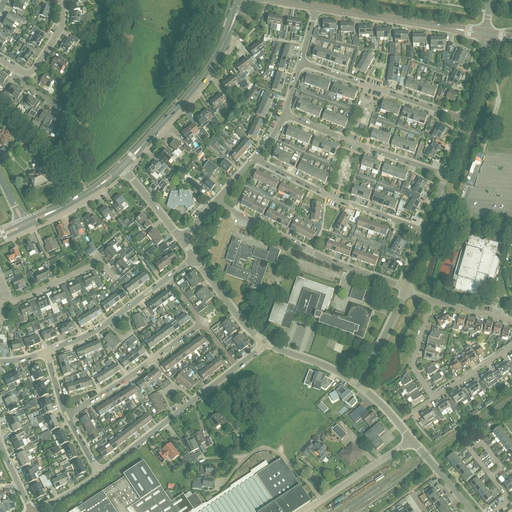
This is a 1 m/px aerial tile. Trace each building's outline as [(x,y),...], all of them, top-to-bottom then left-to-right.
[(24,6),(14,2),(13,6),(14,6),(13,8),(18,10),(17,13),(23,15),(25,11),(23,9),(24,6)] [(41,12),(37,10),(34,17),(38,18),(40,15),(46,18),(48,14),(49,13),(50,13),(50,12),(49,11),(50,7),(43,5),(41,12)] [(75,22),(80,23),(83,23),(84,15),(84,8),(79,9),(78,13),(72,13),(72,19),(71,19),(71,23),(72,24),(75,24),(75,22)] [(9,14),(6,19),(14,25),(16,22),(20,25),(22,22),(25,24),(26,22),(16,15),(15,18),(9,14)] [(273,30),(275,17),(268,16),(267,24),(271,24),(270,30),(273,30)] [(282,18),(275,17),(273,30),(276,31),(277,25),(281,26),(282,18)] [(292,33),(294,19),(291,19),(291,17),(288,17),(287,18),(286,27),(290,27),(289,33),(292,33)] [(14,25),(6,19),(3,24),(8,28),(7,30),(12,34),(16,29),(13,27),(14,25)] [(294,19),(292,33),(295,33),(295,28),(300,28),(301,20),(294,19)] [(330,30),(330,21),(323,21),(323,31),(320,31),(320,38),(323,38),(326,38),(326,33),(326,30),(330,30)] [(34,37),(41,42),(44,37),(39,34),(41,31),(34,27),(32,30),(33,31),(32,32),(35,34),(34,37)] [(0,32),(0,39),(5,43),(7,40),(10,42),(13,37),(7,33),(6,36),(0,32)] [(67,37),(59,49),(66,54),(74,42),(77,44),(79,41),(72,36),(70,39),(67,37)] [(41,42),(34,37),(32,40),(30,39),(27,43),(32,47),(34,44),(38,47),(41,42)] [(254,46),(262,57),(264,55),(261,50),(264,48),(259,41),(254,46)] [(20,52),(30,59),(33,54),(29,51),(31,49),(25,45),(23,47),(20,52)] [(262,57),(254,46),(248,50),(253,56),(256,54),(259,58),(262,57)] [(283,52),(292,54),(294,48),(285,46),(283,52)] [(318,58),(321,49),(315,47),(312,56),(318,58)] [(321,49),(318,58),(324,60),(327,51),(321,49)] [(455,51),(453,55),(457,56),(465,60),(467,54),(456,49),(455,51)] [(327,51),(324,60),(329,62),(333,53),(327,51)] [(30,59),(20,52),(18,55),(19,56),(16,60),(21,63),(23,61),(27,64),(30,59)] [(292,54),(283,52),(282,57),(290,60),(292,54)] [(333,53),(329,62),(335,64),(338,55),(333,53)] [(363,58),(371,63),(374,58),(374,57),(374,58),(366,53),(363,58)] [(344,57),(338,55),(335,64),(341,66),(344,57)] [(445,60),(445,63),(451,65),(452,63),(452,64),(453,62),(451,61),(447,59),(448,57),(446,56),(445,60)] [(452,58),(451,61),(453,62),(462,66),(465,60),(457,56),(455,59),(452,58)] [(290,60),(282,57),(280,63),(289,66),(290,60)] [(350,59),(344,57),(341,66),(347,68),(347,67),(350,59)] [(56,58),(51,65),(54,67),(55,68),(57,69),(61,71),(62,68),(63,69),(64,68),(68,62),(62,58),(60,60),(59,60),(56,58)] [(248,73),(249,73),(251,71),(248,67),(251,65),(246,58),(240,63),(248,73)] [(371,63),(363,58),(360,64),(368,68),(371,63)] [(254,63),(259,70),(261,73),(263,71),(261,68),(257,61),(254,63)] [(419,66),(420,64),(414,62),(412,62),(410,67),(408,75),(411,76),(413,68),(414,64),(419,66)] [(248,73),(240,63),(235,67),(240,73),(242,71),(246,76),(249,74),(249,73),(248,73)] [(289,66),(280,63),(278,69),(286,72),(287,72),(289,66)] [(368,68),(360,64),(357,69),(365,74),(368,68)] [(451,70),(450,72),(453,74),(452,77),(460,80),(462,75),(451,70)] [(275,78),(284,81),(286,75),(285,75),(277,72),(275,78)] [(9,76),(3,73),(0,78),(0,82),(1,83),(0,84),(0,85),(5,88),(8,83),(5,81),(9,76)] [(310,85),(313,77),(307,74),(307,75),(304,83),(310,85)] [(54,90),(51,88),(53,86),(52,84),(51,84),(53,81),(45,75),(40,82),(44,84),(44,86),(42,88),(52,94),(54,91),(54,90)] [(233,76),(227,80),(236,91),(238,89),(235,85),(238,83),(239,83),(243,90),(246,87),(241,81),(238,76),(235,78),(233,76)] [(447,79),(446,81),(457,86),(460,80),(452,77),(450,76),(449,79),(447,79)] [(313,77),(310,85),(316,87),(319,79),(313,77)] [(284,81),(275,78),(273,84),(282,87),(284,81)] [(319,79),(316,87),(322,90),(325,80),(319,79)] [(411,90),(414,81),(408,79),(405,87),(405,88),(411,90)] [(236,91),(227,80),(222,84),(227,91),(230,88),(233,93),(236,91)] [(331,83),(325,80),(322,90),(328,91),(331,83)] [(414,81),(411,90),(417,92),(420,83),(414,81)] [(425,85),(420,83),(417,92),(422,94),(425,85)] [(282,87),(273,84),(271,90),(280,93),(282,87)] [(337,95),(340,86),(334,84),(331,93),(337,95)] [(12,96),(18,88),(13,85),(9,90),(7,88),(3,93),(8,96),(10,95),(12,96)] [(431,87),(425,85),(422,94),(428,95),(431,87)] [(346,88),(340,86),(337,95),(343,97),(346,88)] [(431,87),(428,95),(434,97),(437,89),(431,87)] [(18,88),(12,96),(15,98),(14,100),(19,103),(22,98),(20,96),(23,91),(18,88)] [(346,88),(343,97),(349,99),(352,90),(346,88)] [(358,92),(352,90),(349,99),(354,101),(353,103),(356,104),(358,99),(355,98),(357,92),(358,92)] [(454,101),(457,94),(449,91),(446,90),(444,93),(448,95),(447,98),(454,101)] [(263,98),(272,102),(274,96),(266,92),(263,98)] [(221,94),(215,98),(223,109),(226,107),(222,103),(226,100),(221,94)] [(30,107),(35,99),(30,96),(27,101),(24,99),(21,104),(26,107),(27,106),(30,107)] [(223,109),(215,98),(210,103),(212,106),(209,108),(214,114),(217,112),(216,110),(219,108),(220,110),(222,113),(225,111),(223,109)] [(263,98),(261,103),(269,107),(272,102),(263,98)] [(40,102),(35,99),(30,107),(33,109),(31,111),(36,114),(40,109),(37,107),(40,102)] [(302,111),(305,103),(300,100),(296,109),(302,111)] [(386,112),(389,103),(384,101),(383,101),(384,101),(383,104),(380,103),(377,113),(380,114),(381,110),(386,112)] [(261,103),(259,109),(267,113),(269,107),(261,103)] [(311,105),(305,103),(302,111),(308,114),(311,105)] [(395,105),(389,103),(386,112),(392,114),(395,105)] [(311,105),(308,114),(313,116),(317,107),(311,105)] [(401,107),(395,105),(392,114),(398,116),(401,107)] [(322,109),(317,107),(313,116),(319,118),(322,109)] [(407,119),(410,110),(404,108),(404,109),(401,117),(407,119)] [(201,114),(207,122),(209,120),(210,121),(214,119),(207,110),(206,110),(206,109),(203,111),(204,112),(201,114)] [(267,113),(259,109),(256,115),(264,118),(267,113)] [(410,110),(407,119),(413,121),(416,112),(410,110)] [(44,123),(50,114),(44,111),(41,116),(38,114),(35,120),(39,124),(41,121),(44,123)] [(328,122),(332,113),(326,111),(322,119),(328,122)] [(422,114),(416,112),(413,121),(419,123),(422,114)] [(332,113),(328,122),(334,124),(337,115),(332,113)] [(55,118),(50,114),(44,123),(47,124),(46,126),(51,130),(54,124),(51,123),(55,118)] [(207,122),(201,114),(196,118),(202,127),(205,125),(204,124),(207,122)] [(428,116),(422,114),(419,123),(425,125),(427,117),(427,116),(428,116)] [(343,117),(337,115),(334,124),(339,126),(343,117)] [(343,117),(339,126),(345,129),(345,128),(348,120),(343,117)] [(253,124),(260,127),(263,122),(255,119),(253,124)] [(188,129),(194,138),(199,133),(193,125),(192,125),(192,124),(190,126),(191,127),(188,129)] [(260,127),(253,124),(250,130),(258,133),(260,127)] [(436,130),(443,134),(446,129),(439,125),(436,130)] [(292,138),(295,130),(289,127),(289,128),(288,130),(284,129),(282,135),(286,137),(286,136),(292,138)] [(4,128),(0,130),(0,139),(0,140),(3,146),(11,142),(9,139),(11,138),(7,130),(5,131),(4,128)] [(194,138),(188,129),(182,133),(187,141),(185,143),(184,142),(188,146),(191,144),(189,142),(194,138)] [(244,135),(241,133),(237,129),(235,132),(241,138),(244,135)] [(258,133),(250,130),(248,136),(255,139),(258,133)] [(295,130),(292,138),(297,140),(301,132),(295,130)] [(376,141),(379,132),(374,130),(371,138),(371,139),(371,138),(370,139),(376,141)] [(443,134),(436,130),(432,136),(440,140),(443,134)] [(301,132),(297,140),(303,143),(306,134),(301,132)] [(379,132),(376,141),(382,143),(385,134),(379,132)] [(306,134),(303,143),(309,145),(312,137),(312,136),(306,134)] [(391,136),(385,134),(382,143),(388,145),(391,136)] [(22,146),(28,141),(24,137),(19,141),(22,146)] [(397,148),(400,139),(394,137),(392,146),(391,146),(397,148)] [(318,149),(321,140),(316,138),(315,138),(316,138),(312,146),(318,149)] [(233,148),(235,145),(232,143),(232,142),(228,139),(227,141),(230,145),(233,148)] [(246,139),(242,144),(248,149),(252,144),(246,139)] [(400,139),(397,148),(403,150),(406,141),(400,139)] [(173,153),(177,156),(181,152),(182,153),(185,150),(181,146),(182,146),(175,140),(170,146),(175,151),(173,153)] [(327,142),(321,140),(318,149),(323,151),(327,142)] [(406,141),(403,150),(409,152),(412,143),(406,141)] [(208,148),(210,149),(217,155),(224,161),(220,166),(227,172),(231,167),(225,161),(228,158),(221,152),(217,148),(212,144),(210,142),(207,146),(208,148)] [(333,145),(327,142),(323,151),(329,153),(333,145)] [(417,145),(412,143),(409,152),(415,154),(415,153),(417,145)] [(427,148),(436,153),(438,150),(439,151),(440,149),(440,148),(439,147),(440,147),(433,143),(431,147),(426,144),(425,147),(427,148)] [(248,149),(242,144),(238,148),(244,153),(248,149)] [(338,147),(333,145),(329,153),(335,156),(338,147)] [(278,160),(283,152),(277,149),(278,147),(276,146),(272,154),(274,155),(273,157),(278,160)] [(198,155),(201,152),(203,150),(201,147),(194,152),(198,155)] [(244,153),(238,148),(234,152),(240,158),(244,153)] [(427,148),(425,151),(427,152),(425,155),(433,159),(436,153),(427,148)] [(177,156),(173,153),(173,152),(171,155),(166,150),(161,155),(168,162),(171,159),(174,161),(178,157),(177,156)] [(240,158),(234,152),(231,150),(229,152),(232,154),(230,157),(236,162),(240,158)] [(208,158),(206,156),(201,152),(197,157),(199,159),(202,156),(204,158),(205,158),(207,160),(208,158)] [(283,152),(278,160),(284,163),(288,154),(283,152)] [(293,157),(288,154),(284,163),(289,165),(293,157)] [(299,160),(293,157),(289,165),(295,168),(299,160)] [(367,168),(370,159),(364,157),(361,166),(367,168)] [(376,161),(370,159),(367,168),(373,170),(376,161)] [(152,166),(156,170),(159,167),(162,169),(164,166),(161,164),(160,165),(156,161),(154,163),(153,162),(151,164),(152,165),(152,166)] [(212,176),(211,175),(217,168),(209,161),(203,169),(208,173),(205,176),(209,179),(212,176)] [(303,173),(307,164),(302,161),(298,170),(303,173)] [(382,163),(376,161),(373,170),(378,172),(381,163),(381,164),(382,163)] [(40,167),(42,173),(36,175),(34,171),(32,172),(32,173),(29,175),(29,174),(31,178),(30,178),(33,184),(32,185),(31,185),(31,186),(30,187),(31,187),(31,188),(32,189),(33,189),(34,188),(46,183),(45,181),(48,179),(44,172),(51,169),(49,163),(40,167)] [(307,164),(303,173),(309,175),(313,167),(307,164)] [(388,175),(391,166),(385,164),(385,165),(382,173),(388,175)] [(156,170),(152,166),(147,170),(151,174),(150,176),(157,182),(160,178),(157,176),(160,173),(156,171),(156,170)] [(396,168),(391,166),(388,175),(393,177),(396,168)] [(313,167),(309,175),(314,178),(318,170),(313,167)] [(402,170),(396,168),(393,177),(399,179),(402,170)] [(364,178),(364,176),(359,174),(360,170),(357,169),(355,175),(364,178)] [(324,172),(318,170),(314,178),(320,181),(324,172)] [(408,172),(402,170),(399,179),(405,181),(408,173),(408,172)] [(197,173),(202,177),(201,178),(204,180),(201,184),(206,188),(207,187),(211,191),(215,185),(208,180),(209,179),(204,175),(199,171),(197,173)] [(259,181),(263,174),(257,171),(253,179),(259,181)] [(324,172),(320,181),(325,184),(325,183),(329,175),(324,172)] [(268,177),(263,174),(259,181),(264,184),(268,177)] [(268,177),(264,184),(263,186),(266,187),(267,185),(270,187),(273,180),(268,177)] [(273,180),(270,187),(268,189),(271,191),(272,188),(275,189),(279,182),(273,180)] [(416,186),(424,190),(427,184),(419,180),(416,186)] [(167,185),(163,181),(162,181),(159,184),(162,186),(161,187),(164,189),(167,185)] [(255,190),(256,187),(251,185),(252,182),(249,181),(247,186),(250,187),(249,187),(255,190)] [(202,188),(196,183),(193,187),(198,192),(202,188)] [(284,194),(287,187),(282,184),(278,191),(284,194)] [(357,197),(360,188),(354,186),(351,195),(357,197)] [(424,190),(416,186),(413,192),(420,196),(424,190)] [(293,189),(287,187),(284,194),(289,196),(293,189)] [(360,188),(357,197),(363,199),(366,190),(360,188)] [(293,189),(289,196),(295,199),(298,192),(293,189)] [(366,190),(363,199),(369,201),(369,200),(371,192),(366,190)] [(404,190),(404,191),(403,193),(409,197),(408,198),(412,200),(410,205),(417,209),(420,203),(414,199),(415,197),(411,194),(404,190)] [(182,205),(184,205),(187,210),(194,205),(189,191),(181,191),(179,191),(171,192),(167,206),(174,211),(178,206),(179,206),(182,206),(182,205)] [(298,192),(295,199),(293,203),(295,204),(296,201),(297,200),(300,202),(304,195),(298,192)] [(378,204),(381,195),(375,193),(372,202),(378,204)] [(121,206),(125,202),(119,195),(113,200),(116,203),(113,207),(118,214),(124,209),(121,206)] [(381,195),(378,204),(384,206),(387,197),(381,195)] [(246,207),(250,200),(245,197),(241,204),(246,207)] [(392,199),(387,197),(384,206),(389,208),(392,199)] [(398,201),(392,199),(389,208),(395,210),(398,201)] [(256,203),(250,200),(246,207),(252,210),(256,203)] [(256,203),(252,210),(257,213),(261,206),(256,203)] [(417,209),(410,205),(406,210),(414,215),(417,209)] [(261,206),(257,213),(263,215),(266,208),(261,206)] [(103,222),(106,219),(105,219),(109,216),(112,219),(116,215),(111,208),(108,210),(105,207),(99,212),(104,218),(101,220),(103,222)] [(271,220),(275,213),(270,210),(266,217),(271,220)] [(275,213),(271,220),(277,222),(280,215),(275,213)] [(353,228),(355,228),(358,219),(356,218),(354,223),(352,222),(349,220),(351,217),(344,213),(341,219),(348,222),(348,223),(351,224),(353,226),(353,228)] [(140,225),(147,220),(142,214),(136,220),(140,225)] [(95,229),(102,225),(100,220),(97,221),(95,217),(91,219),(89,215),(84,218),(88,226),(91,224),(92,226),(94,225),(95,229)] [(286,218),(280,215),(277,222),(282,225),(286,218)] [(286,218),(282,225),(288,228),(291,221),(286,218)] [(77,232),(84,228),(84,227),(82,228),(78,219),(71,223),(73,229),(70,230),(74,239),(79,236),(77,232)] [(341,219),(338,224),(345,228),(348,223),(348,222),(341,219)] [(363,228),(366,221),(360,219),(357,226),(363,228)] [(147,220),(140,225),(145,231),(151,225),(147,220)] [(366,221),(363,228),(369,230),(371,223),(366,221)] [(296,232),(300,225),(294,223),(291,230),(296,232)] [(371,223),(369,230),(374,232),(377,224),(371,223)] [(345,228),(338,224),(335,229),(335,230),(334,233),(343,236),(344,234),(345,232),(343,231),(345,228)] [(377,224),(374,232),(380,234),(383,226),(377,224)] [(64,245),(69,242),(64,233),(66,232),(62,225),(56,228),(59,235),(60,235),(64,245)] [(305,228),(300,225),(296,232),(302,235),(305,228)] [(383,226),(380,234),(386,236),(389,228),(383,226)] [(311,231),(305,228),(302,235),(307,238),(311,231)] [(153,240),(159,235),(154,229),(148,235),(153,240)] [(343,237),(348,239),(349,239),(349,238),(352,239),(353,234),(351,233),(352,231),(350,230),(347,237),(344,236),(343,237)] [(316,234),(311,231),(307,238),(313,241),(316,234)] [(159,235),(153,240),(150,242),(152,245),(155,242),(157,245),(163,240),(159,235)] [(471,237),(470,237),(468,241),(468,242),(465,252),(460,270),(454,290),(471,294),(483,298),(485,291),(488,292),(490,282),(491,282),(493,282),(498,264),(496,263),(493,263),(498,247),(499,244),(500,238),(491,236),(491,238),(489,238),(487,239),(484,240),(484,241),(480,240),(480,239),(480,238),(472,236),(471,237)] [(233,264),(232,266),(232,268),(228,266),(225,274),(247,282),(248,281),(253,283),(251,287),(259,290),(262,282),(267,268),(269,262),(276,265),(281,250),(271,247),(269,253),(255,248),(240,243),(242,240),(233,237),(231,245),(226,260),(233,262),(233,264)] [(56,248),(58,247),(55,240),(52,241),(51,238),(44,241),(47,248),(46,248),(48,253),(56,249),(56,248)] [(74,250),(78,248),(74,239),(69,241),(74,250)] [(107,256),(115,250),(112,247),(118,242),(115,239),(105,247),(107,249),(104,252),(107,256)] [(397,239),(394,245),(403,250),(406,244),(397,239)] [(40,245),(37,247),(34,248),(31,241),(24,244),(29,253),(35,251),(36,254),(38,253),(39,255),(44,253),(40,245)] [(332,251),(334,243),(329,241),(326,249),(332,251)] [(88,250),(86,252),(89,255),(90,254),(96,249),(92,242),(89,245),(91,248),(88,250)] [(340,245),(334,243),(332,251),(338,253),(340,245)] [(157,245),(148,252),(150,254),(159,247),(157,245)] [(346,247),(340,245),(338,253),(343,255),(346,247)] [(403,250),(394,245),(391,250),(386,248),(384,251),(387,252),(385,254),(390,257),(391,257),(392,255),(394,252),(400,255),(403,250)] [(115,250),(107,256),(110,261),(114,257),(116,260),(124,253),(125,252),(126,252),(129,249),(129,248),(127,248),(126,249),(125,247),(120,251),(119,251),(117,253),(115,250)] [(346,247),(343,255),(349,257),(352,249),(346,247)] [(20,260),(19,257),(20,257),(16,249),(11,252),(11,254),(7,256),(10,262),(14,260),(16,262),(14,263),(16,267),(22,264),(24,268),(27,267),(24,258),(20,260)] [(358,260),(361,252),(355,250),(352,258),(358,260)] [(166,257),(171,263),(177,259),(172,252),(169,255),(167,252),(164,254),(166,257)] [(361,252),(358,260),(364,262),(367,254),(361,252)] [(116,260),(115,260),(117,263),(114,265),(118,269),(125,263),(122,259),(126,256),(124,253),(116,260)] [(372,256),(367,254),(364,262),(370,264),(372,256)] [(171,263),(166,257),(163,259),(161,256),(158,258),(165,267),(171,263)] [(378,258),(372,256),(370,264),(376,266),(378,258)] [(51,266),(59,263),(56,257),(49,261),(51,266)] [(165,267),(158,258),(156,260),(158,263),(155,265),(160,271),(165,267)] [(395,273),(399,265),(393,262),(390,260),(388,264),(385,263),(383,267),(389,270),(389,269),(395,273)] [(125,263),(118,269),(121,274),(124,271),(126,274),(135,267),(138,264),(137,263),(136,263),(134,265),(133,264),(129,267),(125,263)] [(39,272),(43,281),(48,279),(46,274),(49,273),(46,264),(42,266),(44,270),(39,272)] [(43,281),(39,272),(34,274),(33,271),(30,272),(31,275),(33,279),(33,280),(36,279),(38,283),(43,281)] [(87,276),(92,285),(96,283),(99,288),(103,286),(98,275),(94,277),(92,273),(87,276)] [(141,275),(139,276),(144,283),(149,279),(144,273),(141,275)] [(190,283),(197,278),(193,273),(186,278),(188,281),(186,282),(185,282),(184,282),(179,286),(182,289),(190,283)] [(21,285),(25,283),(21,274),(17,277),(18,279),(12,282),(16,290),(23,288),(21,285)] [(84,281),(81,283),(84,288),(92,285),(87,276),(82,278),(84,281)] [(137,278),(134,280),(139,287),(144,283),(139,276),(137,278)] [(320,322),(319,324),(363,339),(373,312),(352,304),(347,318),(339,315),(340,312),(336,311),(335,314),(327,311),(334,290),(297,277),(288,306),(275,302),(268,322),(290,329),(295,314),(320,322)] [(197,278),(190,283),(193,288),(189,292),(188,291),(184,294),(187,297),(192,293),(195,291),(194,289),(201,283),(197,278)] [(134,280),(129,284),(134,290),(139,287),(134,280)] [(84,288),(81,283),(78,284),(77,281),(72,283),(76,292),(81,290),(83,295),(86,293),(84,288)] [(76,292),(72,283),(67,285),(69,289),(66,290),(66,292),(71,301),(74,299),(71,294),(76,292)] [(134,290),(129,284),(124,288),(129,294),(134,290)] [(362,302),(366,289),(354,285),(349,298),(362,302)] [(200,300),(208,293),(204,288),(196,294),(200,300)] [(71,302),(71,301),(66,292),(64,293),(62,289),(57,292),(61,301),(66,299),(68,304),(69,303),(70,307),(73,306),(71,302)] [(121,290),(116,294),(121,300),(126,296),(121,290)] [(53,297),(51,298),(53,304),(57,312),(60,311),(56,303),(61,301),(57,292),(56,292),(55,291),(53,292),(53,293),(52,294),(53,297)] [(116,304),(111,297),(108,299),(106,297),(102,291),(99,293),(102,296),(104,299),(106,301),(111,308),(116,304)] [(162,294),(167,301),(172,297),(174,299),(176,298),(173,294),(171,295),(167,291),(162,294)] [(208,293),(200,300),(204,305),(212,298),(208,293)] [(121,300),(116,294),(111,297),(116,304),(121,300)] [(162,294),(157,298),(162,304),(167,301),(162,294)] [(47,296),(41,298),(45,307),(50,305),(54,314),(57,312),(53,304),(51,298),(48,299),(47,296)] [(45,307),(41,298),(36,300),(38,304),(35,305),(40,317),(41,320),(43,319),(42,315),(42,314),(40,309),(45,307)] [(162,304),(157,298),(152,302),(157,308),(159,310),(161,314),(164,312),(159,306),(162,304)] [(106,301),(101,305),(106,311),(111,308),(106,301)] [(149,308),(147,310),(151,316),(152,317),(155,315),(153,311),(157,308),(152,302),(147,306),(149,308)] [(29,303),(24,305),(28,315),(33,313),(35,317),(37,316),(38,318),(40,317),(35,305),(31,307),(29,303)] [(192,305),(196,310),(198,313),(204,309),(202,306),(198,309),(194,304),(192,305)] [(28,315),(24,305),(19,307),(21,311),(16,313),(21,323),(25,321),(23,317),(28,315)] [(96,317),(92,311),(91,308),(88,305),(87,306),(90,312),(87,314),(91,321),(96,317)] [(92,311),(96,317),(102,314),(98,307),(92,311)] [(151,316),(147,310),(146,308),(143,311),(148,318),(151,316)] [(65,314),(67,313),(69,318),(72,317),(69,309),(64,310),(65,314)] [(80,315),(78,311),(76,313),(78,316),(77,316),(79,319),(76,321),(80,327),(86,324),(81,317),(80,315)] [(184,324),(176,312),(173,313),(176,317),(175,317),(177,319),(175,321),(179,327),(184,324)] [(446,312),(441,315),(445,324),(451,321),(452,320),(455,321),(456,315),(454,314),(452,318),(450,317),(449,318),(446,312)] [(87,314),(81,317),(86,324),(91,321),(87,314)] [(134,324),(146,319),(145,317),(142,318),(140,314),(132,317),(134,324)] [(182,316),(180,317),(184,324),(189,320),(185,314),(182,316)] [(179,327),(175,321),(173,319),(170,321),(166,315),(164,317),(166,319),(168,322),(170,325),(175,331),(179,327)] [(445,324),(441,315),(436,318),(439,324),(438,324),(437,327),(433,326),(432,329),(437,330),(438,330),(439,328),(440,327),(445,324)] [(458,322),(455,321),(452,329),(455,329),(457,330),(458,329),(459,326),(462,327),(464,324),(466,317),(462,316),(462,317),(459,316),(458,322)] [(464,324),(462,327),(461,331),(464,332),(466,332),(467,332),(468,329),(471,330),(472,326),(473,326),(475,320),(471,318),(471,319),(468,319),(467,325),(464,324)] [(65,325),(68,332),(75,329),(72,322),(71,322),(70,319),(67,320),(69,323),(65,325)] [(147,321),(146,319),(134,324),(137,330),(145,327),(143,322),(147,321)] [(226,330),(233,325),(229,320),(224,323),(222,321),(216,325),(220,330),(224,327),(226,330)] [(472,326),(471,330),(470,335),(472,336),(477,333),(477,332),(480,333),(482,327),(484,322),(480,321),(480,322),(477,321),(475,327),(473,326),(472,326)] [(482,327),(480,333),(484,334),(484,332),(490,333),(491,330),(493,323),(489,322),(489,323),(487,322),(485,328),(482,327)] [(156,326),(154,324),(152,326),(156,331),(158,334),(155,336),(160,342),(165,338),(160,332),(158,330),(156,326)] [(491,330),(490,333),(489,336),(492,337),(493,334),(499,336),(500,332),(502,325),(498,324),(498,325),(496,324),(494,331),(491,330)] [(68,332),(65,325),(59,327),(62,335),(68,332)] [(175,331),(170,325),(165,329),(170,335),(175,331)] [(233,325),(226,330),(228,333),(225,335),(227,338),(226,338),(228,341),(232,338),(234,337),(232,334),(237,330),(233,325)] [(500,332),(499,336),(498,338),(501,339),(502,337),(508,339),(511,328),(507,327),(507,328),(505,327),(503,333),(500,332)] [(54,329),(48,331),(51,339),(57,336),(54,329)] [(170,335),(165,329),(160,332),(165,338),(170,335)] [(444,332),(438,330),(437,330),(437,333),(431,332),(430,337),(429,337),(428,340),(443,345),(444,341),(443,341),(443,340),(439,339),(440,335),(443,335),(444,332)] [(51,339),(48,331),(42,334),(45,341),(51,339)] [(20,337),(18,332),(15,333),(15,338),(14,338),(15,343),(11,344),(13,351),(20,350),(19,343),(23,343),(20,337)] [(148,332),(146,334),(155,346),(160,342),(155,336),(152,338),(148,332)] [(31,338),(33,346),(40,343),(37,336),(36,336),(35,333),(29,335),(30,339),(31,338)] [(107,347),(115,338),(110,333),(104,340),(108,343),(105,346),(107,347)] [(155,346),(146,334),(144,336),(148,341),(145,343),(150,349),(155,346)] [(232,338),(228,341),(225,343),(227,346),(230,344),(231,345),(234,342),(237,345),(237,346),(244,340),(240,335),(233,340),(232,338)] [(197,340),(201,346),(206,342),(202,336),(197,340)] [(31,338),(30,339),(24,341),(27,348),(33,346),(31,338)] [(115,338),(107,347),(108,349),(111,346),(114,349),(115,349),(120,342),(115,338)] [(201,346),(197,340),(192,343),(196,350),(199,348),(203,353),(206,352),(203,349),(201,346)] [(237,346),(237,345),(229,352),(232,356),(237,353),(235,351),(239,348),(241,351),(248,346),(244,340),(237,346)] [(428,344),(426,349),(435,352),(437,348),(439,349),(440,346),(442,346),(443,346),(443,345),(428,340),(427,344),(428,344)] [(93,344),(96,351),(102,349),(99,341),(93,344)] [(192,343),(187,347),(191,353),(193,356),(196,359),(198,358),(194,352),(196,350),(192,343)] [(96,351),(93,344),(87,346),(90,353),(96,351)] [(131,345),(139,357),(144,353),(140,347),(137,349),(133,344),(131,345)] [(139,357),(131,345),(129,347),(133,352),(130,355),(135,361),(136,362),(138,360),(137,359),(139,357)] [(473,354),(476,352),(479,357),(481,356),(482,357),(485,354),(479,345),(474,349),(473,346),(470,348),(473,354)] [(90,353),(87,346),(81,349),(85,356),(90,353)] [(187,347),(182,351),(186,357),(191,353),(187,347)] [(135,361),(130,355),(127,357),(121,348),(119,350),(121,353),(130,364),(132,363),(133,364),(135,362),(134,361),(135,361)] [(473,354),(470,348),(465,352),(462,354),(463,356),(465,359),(466,359),(468,357),(471,362),(473,361),(474,362),(477,360),(473,354)] [(85,356),(81,349),(76,351),(79,358),(85,356)] [(426,349),(425,349),(424,352),(425,353),(424,358),(433,361),(434,356),(437,357),(438,353),(435,352),(426,349)] [(60,364),(68,361),(67,358),(72,356),(73,360),(77,359),(75,353),(72,354),(71,351),(62,354),(63,356),(59,358),(60,364)] [(186,357),(182,351),(177,354),(181,361),(186,357)] [(130,364),(121,353),(119,354),(123,360),(120,362),(125,368),(130,364)] [(181,361),(177,354),(172,358),(176,364),(181,361)] [(209,357),(218,369),(223,365),(218,359),(216,361),(212,355),(209,357)] [(465,359),(463,356),(458,359),(457,357),(454,359),(455,361),(458,364),(460,362),(464,367),(466,366),(466,367),(469,365),(466,359),(465,359)] [(218,369),(209,357),(207,359),(211,364),(209,366),(213,372),(218,369)] [(172,358),(167,362),(176,374),(178,372),(174,366),(176,364),(172,358)] [(68,361),(60,364),(62,370),(76,365),(76,363),(69,365),(68,361)] [(458,364),(455,361),(451,364),(449,362),(446,364),(452,373),(455,371),(456,373),(458,371),(458,372),(462,370),(458,364)] [(511,365),(509,366),(505,361),(500,364),(506,373),(511,370),(511,371),(511,365)] [(176,374),(167,362),(162,366),(163,368),(161,369),(164,373),(169,370),(174,375),(176,374)] [(213,372),(209,366),(206,368),(201,363),(199,364),(209,376),(213,372)] [(33,375),(41,371),(38,366),(37,366),(36,364),(33,366),(33,368),(30,369),(33,375)] [(111,368),(115,374),(120,371),(116,364),(111,368)] [(209,376),(199,364),(197,366),(202,372),(199,374),(204,380),(209,376)] [(506,373),(500,364),(496,367),(499,373),(497,374),(500,379),(503,377),(505,378),(508,376),(506,373)] [(77,368),(76,365),(62,370),(64,376),(71,373),(70,370),(73,369),(77,368)] [(440,373),(440,374),(442,372),(439,368),(437,369),(435,366),(433,367),(431,365),(427,368),(428,370),(426,371),(430,376),(429,376),(431,379),(432,379),(431,379),(440,373)] [(99,372),(96,368),(94,369),(98,375),(95,377),(99,384),(104,381),(100,374),(99,372)] [(115,374),(111,368),(105,371),(110,378),(115,374)] [(156,370),(151,373),(160,385),(161,385),(162,383),(158,378),(161,376),(156,370)] [(309,376),(307,381),(315,384),(313,388),(320,392),(322,389),(326,391),(330,387),(325,384),(328,379),(326,378),(327,376),(320,373),(319,374),(317,374),(311,370),(308,376),(309,376)] [(41,371),(33,375),(36,381),(43,378),(41,371)] [(105,371),(100,374),(104,381),(110,378),(105,371)] [(186,375),(187,376),(190,373),(188,372),(185,374),(182,371),(175,379),(180,383),(186,375)] [(491,371),(486,374),(493,385),(498,382),(498,381),(500,379),(497,374),(494,376),(491,371)] [(16,373),(10,375),(15,387),(17,386),(16,382),(19,380),(20,382),(23,381),(23,379),(21,375),(20,374),(19,372),(16,373)] [(151,373),(147,377),(151,383),(154,381),(159,387),(159,386),(160,385),(151,373)] [(414,384),(415,384),(413,381),(412,381),(409,377),(409,376),(408,373),(406,374),(405,374),(405,375),(404,376),(404,378),(403,379),(402,380),(403,381),(401,382),(403,386),(401,387),(403,391),(414,384)] [(442,377),(440,374),(440,373),(431,379),(432,379),(434,383),(434,384),(436,387),(447,379),(444,375),(442,377)] [(493,385),(486,374),(481,377),(484,382),(482,384),(485,389),(488,388),(488,389),(493,385)] [(15,387),(10,375),(6,377),(6,376),(2,377),(3,379),(4,381),(5,381),(8,386),(10,391),(12,394),(17,392),(15,387)] [(190,378),(187,376),(186,375),(180,383),(185,387),(191,379),(192,380),(194,377),(192,375),(190,378)] [(151,383),(147,377),(146,377),(146,376),(145,376),(143,378),(144,379),(142,381),(151,392),(150,393),(152,394),(154,393),(148,385),(151,383)] [(72,381),(70,377),(65,379),(66,383),(69,382),(70,385),(66,386),(69,393),(75,391),(72,384),(73,384),(72,381)] [(84,380),(87,388),(93,386),(90,378),(84,380)] [(195,382),(192,380),(191,379),(185,387),(190,391),(196,383),(196,384),(199,381),(197,379),(195,382)] [(26,388),(32,385),(30,380),(24,382),(26,388)] [(87,388),(84,380),(78,382),(81,390),(87,388)] [(476,380),(471,384),(476,392),(478,395),(483,391),(485,389),(482,384),(479,386),(476,380)] [(151,392),(142,381),(140,382),(139,382),(138,381),(136,383),(136,384),(137,384),(137,385),(141,391),(144,388),(148,394),(150,393),(151,392)] [(78,382),(73,384),(72,384),(75,391),(81,390),(78,382)] [(38,392),(46,388),(43,383),(35,386),(37,390),(34,391),(35,394),(38,392)] [(417,389),(414,384),(403,391),(408,399),(411,397),(419,392),(420,391),(418,388),(417,389)] [(476,392),(471,384),(466,387),(469,392),(467,394),(470,399),(473,397),(472,395),(476,392)] [(339,397),(340,397),(343,402),(351,408),(358,401),(354,396),(354,395),(354,394),(354,393),(353,393),(353,392),(352,391),(351,391),(350,391),(349,391),(340,386),(336,390),(337,392),(330,396),(331,399),(335,397),(336,399),(339,397)] [(133,387),(128,390),(132,397),(135,395),(139,401),(144,398),(140,392),(140,391),(137,393),(133,387)] [(48,394),(46,388),(38,392),(41,398),(48,394)] [(460,389),(455,392),(461,400),(465,397),(469,403),(472,401),(470,399),(467,394),(466,392),(464,394),(460,389)] [(132,397),(128,390),(122,393),(128,402),(130,401),(129,399),(132,397)] [(17,392),(12,394),(9,396),(10,398),(5,401),(7,407),(15,403),(17,402),(15,397),(20,394),(19,391),(17,392)] [(411,397),(413,401),(411,402),(413,406),(425,399),(423,396),(422,396),(419,392),(411,397)] [(461,400),(455,392),(450,395),(454,400),(451,402),(457,411),(458,413),(461,411),(456,404),(461,400)] [(122,393),(117,397),(121,403),(124,401),(126,404),(128,402),(122,393)] [(152,403),(161,398),(158,393),(149,397),(151,401),(145,404),(146,406),(149,405),(152,403)] [(121,403),(117,397),(112,400),(116,407),(121,403)] [(152,403),(154,407),(151,409),(152,411),(155,409),(154,408),(163,404),(161,398),(152,403)] [(457,411),(451,402),(449,404),(445,398),(440,402),(446,410),(451,407),(454,412),(457,411)] [(43,409),(51,405),(48,399),(40,403),(43,409)] [(112,400),(107,403),(111,410),(113,413),(115,411),(117,414),(120,412),(118,409),(117,409),(116,407),(112,400)] [(15,403),(7,407),(10,413),(18,409),(16,405),(20,404),(19,401),(17,402),(15,403)] [(446,410),(440,402),(436,405),(439,410),(436,412),(441,419),(442,420),(445,419),(441,413),(446,410)] [(107,403),(101,406),(109,419),(111,418),(108,412),(111,410),(107,403)] [(154,408),(155,409),(156,412),(151,415),(153,417),(154,417),(154,416),(158,414),(157,414),(166,410),(163,404),(154,408)] [(43,409),(39,411),(40,413),(44,411),(46,415),(53,411),(51,405),(43,409)] [(109,419),(101,406),(96,410),(98,413),(96,414),(99,419),(101,417),(100,416),(103,415),(107,421),(109,419)] [(368,413),(362,406),(350,416),(356,424),(362,418),(369,427),(378,419),(377,417),(378,416),(374,412),(369,416),(367,414),(368,413)] [(441,419),(436,412),(434,413),(431,408),(426,411),(433,422),(433,423),(438,420),(439,421),(441,419)] [(433,422),(426,411),(421,415),(424,420),(421,422),(424,426),(424,427),(433,422)] [(83,425),(96,418),(93,412),(90,414),(92,417),(89,419),(87,416),(80,420),(83,425)] [(138,412),(136,414),(138,417),(140,419),(137,422),(142,428),(147,424),(142,418),(140,416),(138,412)] [(142,418),(147,424),(152,420),(147,414),(142,418)] [(224,429),(229,425),(225,419),(222,422),(216,415),(209,420),(216,428),(220,424),(224,429)] [(48,425),(56,421),(54,416),(46,419),(47,423),(43,425),(45,427),(46,427),(49,425),(48,425)] [(11,426),(19,423),(16,417),(9,421),(11,426)] [(97,420),(96,418),(83,425),(86,430),(93,427),(91,423),(97,420)] [(19,423),(11,426),(14,432),(22,429),(20,425),(23,424),(22,421),(19,423)] [(49,425),(46,427),(47,429),(50,428),(51,431),(59,427),(56,421),(48,425),(49,425)] [(132,422),(130,423),(132,426),(132,425),(137,432),(142,428),(137,422),(134,424),(132,422)] [(378,437),(385,431),(379,424),(364,436),(377,451),(384,444),(378,437)] [(132,426),(128,429),(132,435),(137,432),(132,425),(132,426)] [(342,440),(347,435),(338,425),(332,431),(342,440)] [(93,427),(86,430),(89,436),(102,429),(101,426),(95,430),(93,427)] [(497,437),(504,432),(500,427),(493,432),(497,437)] [(104,431),(102,429),(89,436),(92,441),(94,440),(96,443),(102,439),(100,436),(99,437),(97,434),(100,433),(104,431)] [(123,429),(121,431),(123,433),(127,439),(132,435),(128,429),(125,432),(123,429)] [(57,440),(65,436),(64,434),(65,434),(65,433),(64,431),(63,430),(62,431),(62,430),(55,434),(57,440)] [(121,435),(118,437),(123,443),(127,439),(123,433),(121,431),(119,432),(121,435)] [(211,440),(210,440),(209,438),(205,440),(201,432),(195,435),(200,445),(206,442),(208,447),(212,445),(213,444),(211,440)] [(504,432),(497,437),(500,442),(507,436),(504,432)] [(14,444),(25,439),(24,437),(21,439),(19,435),(11,439),(14,444)] [(65,436),(57,440),(60,446),(68,442),(65,436)] [(511,441),(507,436),(500,442),(504,446),(511,441)] [(118,437),(113,441),(118,447),(123,443),(118,437)] [(190,453),(199,449),(194,440),(190,442),(189,438),(182,441),(184,445),(186,444),(190,453)] [(25,439),(14,444),(17,450),(25,446),(26,448),(33,445),(32,442),(27,444),(25,439)] [(113,441),(108,444),(113,451),(118,447),(113,441)] [(325,450),(327,448),(322,444),(319,442),(313,448),(311,450),(314,453),(315,452),(321,458),(327,452),(325,450)] [(179,455),(170,443),(163,449),(164,451),(162,453),(161,452),(156,456),(161,463),(166,459),(166,458),(168,456),(171,460),(179,455)] [(103,448),(108,454),(110,453),(111,454),(113,452),(113,451),(108,444),(103,448)] [(309,444),(307,446),(302,451),(305,454),(312,447),(309,444)] [(62,457),(74,451),(72,445),(64,449),(66,452),(61,455),(62,457)] [(342,456),(344,458),(351,465),(356,460),(357,461),(362,456),(358,452),(359,450),(353,445),(350,448),(349,447),(346,451),(342,456)] [(101,450),(98,452),(103,458),(104,458),(104,459),(107,457),(106,456),(108,454),(103,448),(101,446),(99,447),(101,450)] [(27,457),(27,458),(31,456),(29,453),(27,455),(26,451),(25,452),(17,455),(19,461),(27,457)] [(77,457),(74,451),(62,457),(63,460),(68,457),(69,461),(77,457)] [(451,463),(458,458),(454,453),(447,458),(451,463)] [(188,454),(184,456),(190,464),(198,463),(196,459),(194,454),(190,456),(188,454)] [(27,457),(19,461),(22,467),(30,463),(27,458),(27,457)] [(458,458),(451,463),(455,468),(462,462),(458,458)] [(167,490),(164,492),(143,461),(123,474),(125,477),(77,508),(70,511),(294,511),(310,502),(299,486),(302,484),(297,478),(295,479),(281,459),(246,482),(243,479),(237,483),(237,484),(235,485),(237,488),(199,511),(189,511),(202,504),(195,494),(186,499),(183,494),(171,502),(167,497),(170,494),(167,490)] [(75,470),(83,466),(82,464),(83,463),(83,462),(82,461),(81,460),(80,461),(80,460),(72,464),(75,470)] [(465,467),(462,462),(455,468),(459,473),(465,467)] [(83,466),(75,470),(78,476),(77,476),(78,479),(83,476),(82,474),(86,472),(83,466)] [(201,476),(204,475),(206,475),(206,474),(214,473),(214,467),(205,467),(202,467),(202,472),(201,472),(201,476)] [(469,472),(465,467),(459,473),(462,477),(469,472)] [(34,474),(37,473),(39,472),(38,469),(33,472),(31,468),(24,472),(26,477),(34,474)] [(473,476),(469,472),(462,477),(466,482),(470,479),(473,476)] [(39,478),(37,473),(34,474),(26,477),(29,483),(37,480),(37,479),(39,478)] [(63,476),(57,479),(61,486),(67,483),(65,480),(68,478),(66,474),(66,473),(62,474),(63,476)] [(475,474),(473,476),(470,479),(473,482),(470,484),(474,488),(481,483),(477,478),(478,478),(475,474)] [(204,475),(201,476),(201,478),(200,478),(197,478),(197,481),(193,480),(192,489),(201,490),(202,487),(212,488),(214,477),(211,476),(210,479),(204,478),(204,475)] [(61,486),(57,479),(52,481),(51,479),(48,481),(50,487),(53,485),(55,489),(61,486)] [(481,483),(474,488),(478,493),(485,488),(481,483)] [(34,493),(42,490),(39,484),(31,487),(34,493)] [(430,500),(438,495),(436,492),(437,491),(440,490),(438,487),(435,488),(436,489),(427,495),(430,500)] [(489,492),(485,488),(478,493),(482,498),(489,492)] [(45,495),(42,490),(34,493),(37,499),(45,495)] [(442,492),(438,495),(430,500),(433,505),(435,504),(441,500),(439,497),(440,496),(441,496),(444,494),(442,492)] [(489,492),(482,498),(486,502),(494,495),(493,493),(491,495),(489,492)] [(443,499),(441,500),(435,504),(439,509),(451,501),(449,499),(446,501),(445,502),(443,499)] [(451,501),(439,509),(440,511),(444,511),(450,509),(448,506),(449,505),(452,503),(451,501)]
